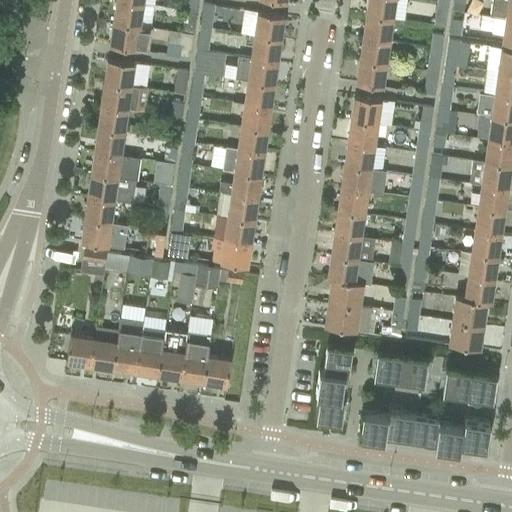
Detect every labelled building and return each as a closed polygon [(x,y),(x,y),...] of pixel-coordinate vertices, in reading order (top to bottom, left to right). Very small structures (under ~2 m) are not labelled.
[(122,0),(115,0),(112,22),(138,26),(141,3),(122,0)] [(185,0),(184,9),(196,11),(197,0),(185,0)] [(368,0),(366,13),(392,17),(403,19),(406,0),(368,0)] [(434,15),(433,24),(444,26),(445,26),(446,17),(448,2),(437,0),(434,15)] [(511,0),(491,0),(489,16),(493,16),(506,18),(511,18),(511,0)] [(203,3),(200,26),(209,28),(212,5),(203,3)] [(184,9),(181,31),(193,33),(196,11),(184,9)] [(258,11),(254,34),(280,38),(283,15),(258,11)] [(366,13),(363,36),(388,40),(392,17),(366,13)] [(453,16),(450,32),(461,33),(463,18),(453,16)] [(493,16),(491,32),(503,33),(502,41),(508,42),(511,42),(511,18),(506,18),(493,16)] [(112,22),(109,45),(128,48),(134,49),(141,50),(148,51),(151,28),(138,26),(112,22)] [(200,26),(197,49),(206,50),(209,28),(200,26)] [(168,31),(166,31),(165,43),(179,45),(178,54),(189,55),(192,34),(168,31)] [(432,32),(430,46),(441,47),(443,34),(432,32)] [(254,34),(251,57),(276,61),(280,38),(254,34)] [(363,36),(359,59),(385,62),(388,40),(363,36)] [(448,39),(444,63),(465,66),(468,42),(448,39)] [(430,46),(428,60),(439,62),(441,47),(430,46)] [(511,48),(502,47),(498,70),(511,72),(511,48)] [(206,50),(197,49),(194,71),(221,75),(224,53),(206,50)] [(237,55),(234,78),(248,80),(273,83),(276,61),(251,57),(237,55)] [(107,58),(103,81),(129,85),(132,62),(107,58)] [(385,62),(359,59),(356,82),(382,86),(385,62)] [(176,69),(173,92),(183,93),(184,93),(187,70),(176,69)] [(444,70),(442,85),(452,87),(455,71),(444,70)] [(511,72),(498,70),(495,93),(511,95),(511,72)] [(425,77),(423,92),(434,93),(436,78),(425,77)] [(192,78),(190,94),(200,96),(203,80),(192,78)] [(248,80),(244,102),(270,106),(273,83),(248,80)] [(103,81),(100,104),(125,108),(144,111),(148,88),(129,85),(103,81)] [(452,87),(442,85),(440,99),(450,101),(452,87)] [(511,95),(495,93),(491,115),(511,118),(511,95)] [(190,94),(187,117),(197,118),(200,96),(190,94)] [(354,94),(351,117),(376,121),(380,98),(354,94)] [(171,101),(169,114),(181,116),(183,102),(171,101)] [(244,102),(241,125),(266,129),(270,106),(244,102)] [(100,104),(96,127),(122,131),(125,108),(100,104)] [(421,105),(418,120),(430,122),(432,107),(421,105)] [(169,114),(167,128),(179,130),(181,116),(169,114)] [(478,114),(475,136),(488,138),(511,141),(511,118),(491,115),(491,116),(478,114)] [(437,115),(435,130),(446,132),(448,117),(437,115)] [(187,117),(183,140),(194,141),(197,118),(187,117)] [(351,117),(348,140),(373,144),(376,121),(351,117)] [(128,124),(127,132),(152,135),(154,128),(128,124)] [(241,125),(238,148),(263,151),(266,129),(241,125)] [(96,127),(93,149),(119,153),(122,131),(96,127)] [(446,132),(435,130),(433,144),(444,146),(446,132)] [(416,137),(414,150),(425,152),(427,139),(416,137)] [(511,141),(488,138),(484,161),(510,164),(511,153),(511,141)] [(194,141),(183,140),(181,153),(192,155),(194,141)] [(348,140),(344,163),(370,167),(373,144),(348,140)] [(164,144),(162,160),(173,161),(175,146),(164,144)] [(225,146),(221,168),(234,170),(260,174),(263,151),(238,148),(225,146)] [(119,153),(93,149),(90,172),(115,176),(133,179),(137,156),(119,153)] [(425,152),(414,150),(412,164),(423,166),(425,152)] [(155,159),(152,181),(170,183),(173,161),(162,160),(155,159)] [(472,159),(469,182),(481,183),(507,187),(510,164),(484,161),(472,159)] [(431,160),(428,176),(439,177),(441,161),(431,160)] [(341,186),(366,189),(374,190),(382,192),(386,169),(370,167),(344,163),(341,186)] [(178,166),(176,185),(188,187),(190,168),(178,166)] [(218,191),(231,193),(256,197),(260,174),(234,170),(232,183),(219,181),(218,191)] [(90,172),(86,195),(112,199),(131,201),(134,179),(133,179),(115,176),(90,172)] [(408,192),(407,195),(418,197),(422,175),(410,174),(408,192)] [(439,177),(428,176),(426,189),(437,190),(439,177)] [(481,183),(478,206),(504,210),(507,187),(481,183)] [(176,185),(174,197),(186,199),(188,187),(176,185)] [(341,186),(338,208),(363,212),(366,189),(341,186)] [(157,189),(155,205),(166,207),(169,191),(157,189)] [(231,193),(228,215),(253,219),(256,197),(231,193)] [(86,195),(83,217),(109,221),(112,199),(86,195)] [(407,195),(405,209),(416,211),(418,197),(407,195)] [(424,204),(422,221),(432,223),(434,206),(424,204)] [(166,207),(155,205),(153,218),(164,219),(166,207)] [(478,206),(474,229),(500,232),(504,210),(478,206)] [(338,208),(334,231),(360,235),(363,212),(338,208)] [(216,215),(213,236),(214,237),(224,238),(250,242),(253,219),(228,215),(227,216),(216,215)] [(172,216),(170,230),(180,232),(183,217),(172,216)] [(83,217),(80,241),(99,244),(105,245),(122,247),(126,224),(109,222),(109,221),(83,217)] [(432,223),(422,221),(420,235),(430,237),(432,223)] [(137,226),(136,232),(147,234),(145,250),(160,252),(163,230),(163,229),(163,228),(137,225),(137,226)] [(402,226),(400,241),(411,242),(413,227),(402,226)] [(474,229),(471,251),(497,255),(500,232),(474,229)] [(170,230),(168,245),(178,246),(180,232),(170,230)] [(334,231),(331,254),(371,260),(374,237),(360,235),(334,231)] [(214,237),(212,247),(215,247),(213,260),(227,262),(246,265),(250,242),(224,238),(214,237)] [(400,241),(397,263),(408,265),(411,242),(400,241)] [(79,269),(102,272),(106,251),(82,247),(79,269)] [(105,261),(104,267),(119,270),(120,263),(122,253),(106,251),(105,261)] [(417,251),(415,266),(427,268),(429,252),(417,251)] [(471,251),(467,274),(493,278),(497,255),(471,251)] [(129,254),(126,271),(148,274),(149,267),(151,257),(129,254)] [(327,277),(331,277),(363,282),(363,280),(367,281),(371,260),(331,254),(327,277)] [(148,274),(148,275),(168,278),(170,260),(166,260),(151,257),(149,267),(148,274)] [(174,261),(172,271),(180,272),(175,299),(191,301),(194,281),(196,265),(174,261)] [(196,265),(194,281),(216,284),(218,268),(196,265)] [(427,268),(415,266),(411,290),(423,291),(427,268)] [(225,279),(241,282),(242,271),(227,268),(225,279)] [(395,273),(393,286),(404,288),(406,275),(395,273)] [(467,274),(464,297),(486,300),(490,301),(493,278),(467,274)] [(331,277),(328,301),(359,306),(363,282),(331,277)] [(393,295),(391,311),(402,312),(405,296),(393,295)] [(455,296),(451,319),(482,324),(486,300),(464,297),(455,296)] [(410,298),(407,313),(418,315),(420,299),(410,298)] [(328,301),(324,325),(343,328),(356,330),(367,331),(370,308),(359,306),(328,301)] [(118,317),(142,318),(142,306),(119,304),(118,317)] [(391,311),(389,327),(400,328),(402,312),(391,311)] [(407,313),(405,329),(416,330),(418,315),(407,313)] [(186,331),(179,376),(202,380),(206,354),(212,317),(189,314),(186,330),(186,331)] [(119,317),(111,366),(134,370),(140,328),(141,320),(119,317)] [(482,324),(451,319),(447,343),(479,348),(482,324)] [(140,328),(134,370),(157,373),(161,347),(163,331),(140,328)] [(163,331),(157,373),(179,376),(186,331),(163,328),(163,331)] [(66,360),(89,363),(93,337),(69,334),(66,360)] [(89,363),(111,366),(115,340),(93,337),(89,363)] [(347,373),(351,348),(326,344),(322,369),(343,372),(347,373)] [(401,355),(376,351),(372,376),(398,380),(401,355)] [(206,354),(202,380),(225,383),(229,357),(206,354)] [(427,359),(401,355),(398,380),(423,384),(427,359)] [(470,371),(445,367),(441,392),(466,396),(466,395),(470,371)] [(322,369),(318,368),(314,394),(318,394),(331,396),(340,397),(343,372),(322,369)] [(495,375),(470,371),(466,395),(466,396),(492,400),(495,375)] [(344,398),(340,397),(331,396),(318,394),(315,419),(340,423),(344,398)] [(387,409),(387,413),(383,435),(409,438),(412,414),(412,413),(387,409)] [(383,435),(387,413),(361,410),(358,435),(383,439),(383,435)] [(437,421),(438,417),(412,413),(412,414),(409,438),(434,442),(437,421)] [(462,425),(460,442),(485,446),(489,420),(463,417),(462,425)] [(460,442),(462,425),(437,421),(434,442),(433,446),(458,450),(460,442)]
